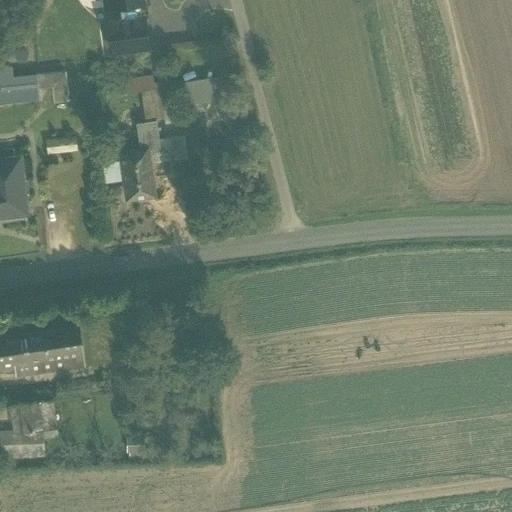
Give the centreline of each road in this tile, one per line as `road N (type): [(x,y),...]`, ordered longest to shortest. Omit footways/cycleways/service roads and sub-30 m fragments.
road 1 (unclassified): [(511,227),(362,233),(0,282)]
road 2 (track): [(293,242),(233,0)]
